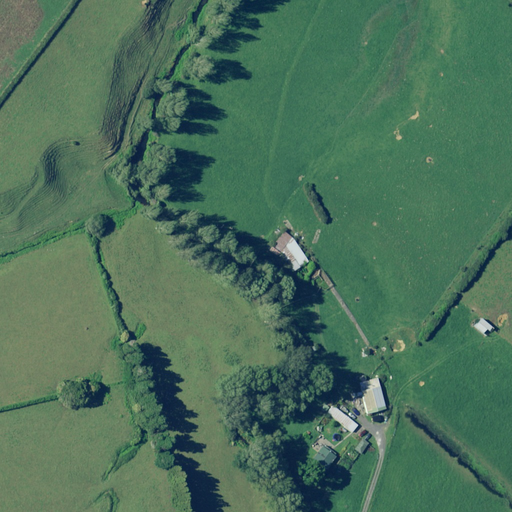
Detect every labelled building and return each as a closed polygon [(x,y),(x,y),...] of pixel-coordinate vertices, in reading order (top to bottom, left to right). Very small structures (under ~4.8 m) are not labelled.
[(293,241),(283,232),(267,251),(275,257),(278,253),(291,272),(307,262),(293,241)] [(480,333),(483,330),(488,334),(492,329),(487,325),(479,318),(472,327),(480,333)] [(384,409),(376,378),(358,383),(360,392),(355,393),(356,397),(361,396),(365,414),(384,409)] [(328,406),(325,403),(320,409),(324,412),(328,406)] [(357,426),(332,405),(326,413),(351,433),(357,426)] [(334,456),(321,446),(306,466),(319,476),(334,456)]
